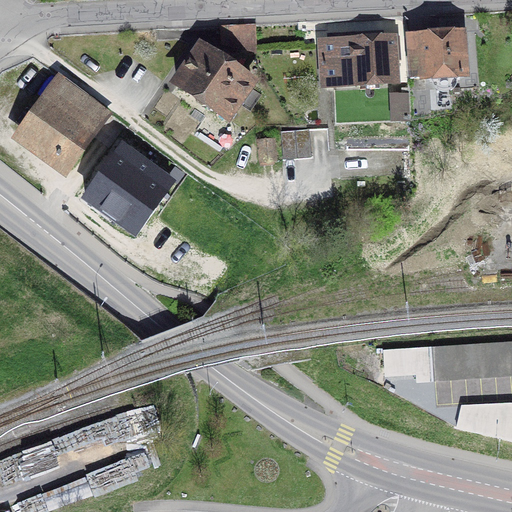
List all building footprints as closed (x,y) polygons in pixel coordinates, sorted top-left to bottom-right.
[(256,24),(221,26),(222,44),(257,51),(256,24)] [(464,76),(461,34),(430,36),(429,31),(407,32),(410,79),(464,76)] [(321,44),(323,86),(396,82),(394,61),(400,60),(400,48),(394,48),(392,32),(336,36),(336,43),(321,44)] [(177,85),(227,118),(251,83),(202,48),(177,85)] [(61,77),(21,134),(69,169),(108,114),(61,77)] [(394,121),(409,120),(408,95),(393,96),(394,121)] [(283,160),(311,158),(309,129),(280,132),(283,160)] [(260,162),(276,160),(274,139),(257,141),(260,162)] [(116,156),(86,199),(135,234),(176,175),(161,165),(155,173),(123,150),(117,157),(116,156)] [(511,342),(430,348),(433,379),(511,374),(511,342)]
